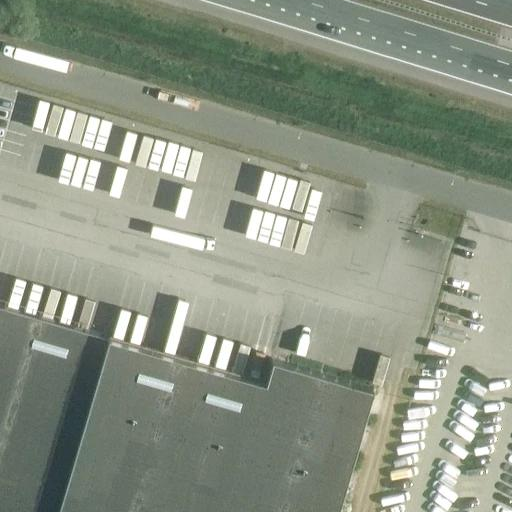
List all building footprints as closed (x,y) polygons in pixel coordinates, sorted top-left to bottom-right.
[(77,91),(72,117),(41,111),(38,125),(46,127),(44,136),(38,135),(37,144),(51,147),(49,161),(81,167),(84,150),(97,153),(101,128),(80,124),(86,93),(77,91)] [(0,225),(12,229),(16,217),(0,212),(0,225)] [(13,271),(18,254),(7,251),(3,268),(13,271)] [(58,266),(54,283),(65,285),(69,269),(58,266)] [(0,511),(335,511),(372,388),(270,358),(264,381),(0,304),(0,511)]
